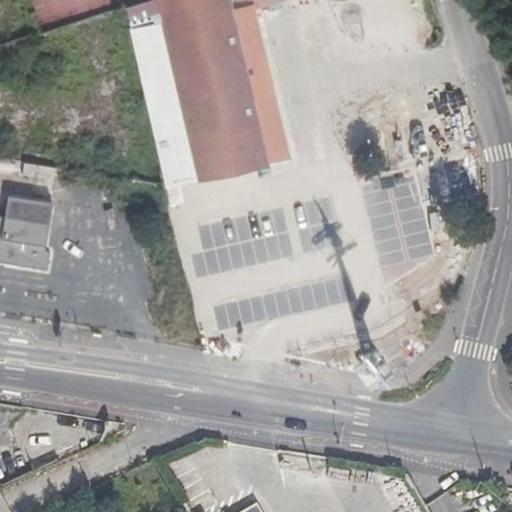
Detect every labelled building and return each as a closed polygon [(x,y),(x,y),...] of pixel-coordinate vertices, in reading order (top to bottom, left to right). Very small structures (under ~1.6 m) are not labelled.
[(194,0),(165,12),(205,189),(206,192),(267,179),(266,173),(274,172),(272,160),(263,162),(229,7),(256,0),(194,0)] [(165,12),(134,25),(178,216),(189,214),(184,193),(205,189),(165,12)] [(18,177),(50,181),(52,167),(20,163),(18,177)] [(1,218),(0,218),(0,263),(17,266),(43,270),(45,258),(46,253),(41,251),(48,205),(4,198),(1,218)] [(262,511),(258,502),(237,511),(262,511)]
